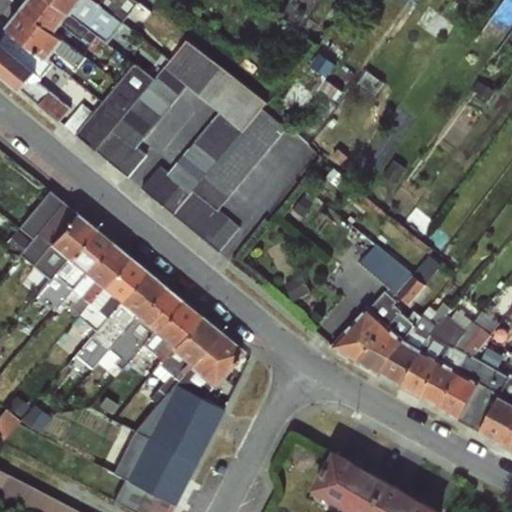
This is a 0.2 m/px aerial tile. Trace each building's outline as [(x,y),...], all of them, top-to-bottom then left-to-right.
[(39,0),(15,32),(49,57),(80,15),(110,38),(124,20),(96,0),(39,0)] [(7,33),(0,41),(0,67),(25,90),(45,67),(7,33)] [(69,125),(135,175),(154,149),(146,143),(191,85),(222,109),(174,171),(164,163),(145,188),(226,250),(245,225),(224,208),(287,127),(264,109),(272,98),(192,36),(160,76),(139,60),(94,118),(82,109),(69,125)] [(54,89),(44,103),(66,119),(76,105),(54,89)] [(48,279),(93,227),(62,201),(29,240),(17,229),(4,243),(48,279)] [(93,227),(48,279),(35,295),(53,311),(66,296),(111,241),(93,227)] [(383,239),(364,259),(397,290),(416,269),(383,239)] [(111,241),(66,296),(71,300),(66,306),(77,316),(129,256),(111,241)] [(129,256),(77,316),(92,330),(145,269),(129,256)] [(145,269),(92,330),(86,339),(93,344),(85,356),(94,363),(105,352),(163,283),(145,269)] [(163,283),(105,352),(121,365),(142,346),(179,297),(163,283)] [(358,362),(402,312),(394,306),(399,301),(388,291),(373,308),(369,305),(330,347),(358,362)] [(179,297),(142,346),(160,361),(199,313),(179,297)] [(421,316),(377,373),(401,387),(430,330),(452,308),(444,302),(438,310),(430,306),(421,316)] [(402,312),(358,362),(377,373),(421,316),(408,305),(402,312)] [(451,349),(475,323),(452,308),(430,330),(401,387),(421,398),(451,349)] [(199,313),(160,361),(149,373),(161,383),(157,389),(164,394),(174,383),(220,330),(199,313)] [(440,409),(474,357),(490,334),(475,323),(451,349),(421,398),(440,409)] [(174,383),(204,396),(243,349),(220,330),(174,383)] [(474,357),(440,409),(460,420),(492,366),(474,357)] [(481,432),(510,375),(492,366),(460,420),(481,432)] [(511,372),(510,375),(481,432),(504,445),(511,429),(511,372)] [(204,396),(174,383),(164,394),(134,428),(113,419),(110,424),(117,429),(99,466),(123,478),(112,501),(133,511),(170,511),(225,408),(204,396)] [(0,428),(9,436),(24,417),(11,407),(0,419),(0,428)] [(343,507),(362,465),(335,449),(312,489),(343,507)] [(362,465),(343,507),(352,511),(370,511),(389,480),(362,465)] [(0,498),(26,511),(84,511),(0,468),(0,498)] [(389,480),(370,511),(404,511),(413,494),(389,480)] [(413,494),(404,511),(444,511),(413,494)]
